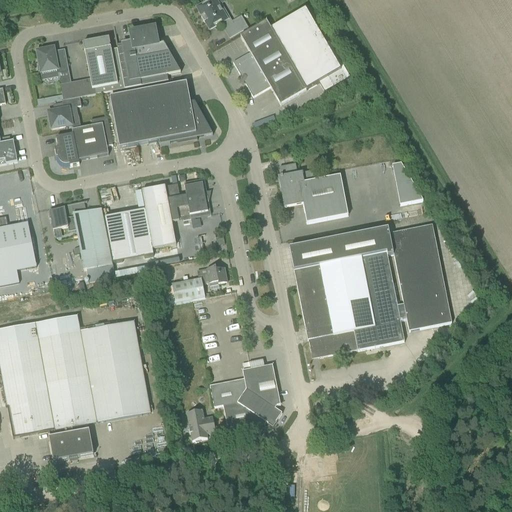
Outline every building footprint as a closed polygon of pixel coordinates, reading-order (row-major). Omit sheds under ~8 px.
[(204,5),(197,10),(202,18),(201,19),(204,24),(205,23),(209,31),(222,24),(225,28),(224,29),(230,39),(238,34),(247,29),(241,19),(229,26),(214,0),(205,0),(202,2),(204,5)] [(250,55),(233,65),(242,80),(239,84),(243,87),(244,84),(253,99),(270,89),(280,107),(289,102),(306,92),(319,85),(324,94),(346,81),(305,11),(271,31),(266,23),(248,33),(240,38),(250,55)] [(167,77),(180,75),(163,45),(161,46),(160,39),(156,40),(154,31),(131,35),(132,45),(117,48),(125,91),(168,83),(167,77)] [(125,91),(117,50),(111,52),(111,49),(110,49),(109,47),(110,47),(109,40),(104,41),(104,40),(96,42),(82,44),(84,52),(92,91),(94,91),(95,97),(125,91)] [(54,50),(44,52),(43,50),(38,51),(38,53),(36,53),(38,61),(39,67),(37,68),(38,73),(40,73),(41,74),(40,74),(42,82),(59,79),(58,75),(69,73),(65,51),(54,53),(54,50)] [(110,100),(119,151),(160,143),(160,147),(170,145),(169,144),(176,142),(177,146),(197,142),(197,139),(203,137),(204,139),(213,137),(203,124),(206,122),(197,105),(191,108),(186,85),(110,100)] [(51,119),(47,120),(49,130),(50,130),(50,129),(51,129),(51,131),(71,128),(72,129),(71,129),(71,130),(80,128),(78,118),(70,120),(68,111),(80,108),(80,109),(81,109),(79,100),(63,103),(61,103),(61,104),(62,104),(63,111),(49,114),(51,119)] [(90,122),(90,123),(91,123),(92,128),(72,132),(72,136),(56,140),(58,150),(55,151),(56,159),(58,159),(58,161),(59,162),(59,164),(60,164),(61,165),(62,166),(63,167),(64,167),(65,167),(66,167),(70,167),(70,168),(79,167),(78,163),(108,157),(107,148),(112,147),(112,148),(113,148),(107,119),(90,122)] [(0,162),(5,162),(6,165),(16,163),(12,145),(11,145),(9,138),(0,140),(0,162)] [(425,200),(407,162),(385,172),(390,184),(394,182),(406,209),(425,200)] [(379,165),(372,167),(374,180),(381,179),(379,165)] [(278,179),(279,182),(284,210),(303,207),(306,226),(348,218),(340,178),(314,183),(312,173),(297,176),(295,166),(279,169),(281,178),(280,178),(280,179),(278,179)] [(357,169),(358,180),(366,179),(365,168),(357,169)] [(186,198),(180,199),(177,187),(165,189),(165,188),(141,193),(152,252),(176,247),(171,221),(182,219),(183,222),(211,217),(204,182),(184,186),(186,198)] [(68,229),(67,226),(74,225),(84,273),(112,267),(101,211),(86,214),(84,204),(64,208),(64,210),(48,213),(50,223),(51,223),(52,231),(68,229)] [(0,289),(19,285),(17,273),(36,270),(28,225),(8,229),(6,220),(0,220),(0,289)] [(408,334),(452,325),(432,227),(389,236),(388,230),(289,250),(296,287),(304,326),(307,343),(308,343),(311,355),(318,360),(355,352),(357,352),(357,353),(404,344),(400,322),(406,321),(408,334)] [(159,270),(150,272),(152,283),(161,282),(160,276),(159,270)] [(171,287),(164,289),(167,308),(205,301),(202,287),(209,286),(210,289),(227,285),(224,271),(216,272),(216,270),(206,272),(208,277),(197,279),(197,281),(171,286),(171,287)] [(0,370),(11,431),(13,441),(150,415),(133,324),(80,333),(77,318),(0,332),(0,370)] [(209,389),(213,409),(222,408),(227,428),(229,438),(265,431),(264,427),(266,424),(269,427),(275,426),(282,415),(275,411),(277,408),(280,407),(272,367),(262,369),(242,373),(244,382),(209,389)] [(186,416),(190,434),(192,444),(207,441),(206,437),(216,435),(212,419),(200,422),(198,413),(186,416)] [(49,440),(53,464),(93,456),(89,432),(49,440)]
